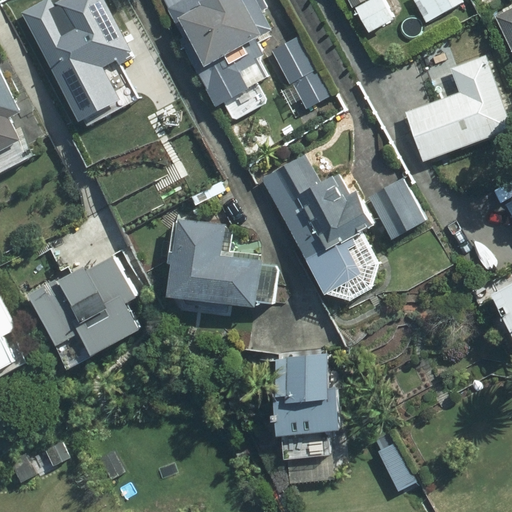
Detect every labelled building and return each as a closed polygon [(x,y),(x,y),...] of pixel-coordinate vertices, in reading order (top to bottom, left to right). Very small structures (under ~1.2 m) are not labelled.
[(141,57),(108,0),(71,0),(60,7),(72,28),(43,43),(88,123),(127,100),(112,73),(141,57)] [(170,0),(191,39),(187,42),(224,108),(256,90),(247,74),(266,64),(264,60),(270,57),(261,41),(277,32),(259,0),(170,0)] [(354,0),(360,9),(363,8),(376,32),(399,19),(389,0),(354,0)] [(468,3),(465,0),(418,0),(432,23),(468,3)] [(479,0),(486,12),(505,0),(479,0)] [(511,11),(502,16),(511,35),(511,11)] [(336,96),(303,39),(279,53),(312,110),(336,96)] [(465,94),(412,113),(430,162),(511,131),(511,113),(492,58),(457,71),(465,94)] [(0,151),(36,132),(0,66),(0,151)] [(394,72),(393,92),(417,92),(417,72),(394,72)] [(199,140),(183,149),(195,167),(210,157),(199,140)] [(309,156),(269,180),(336,297),(371,276),(356,251),(365,247),(361,239),(383,226),(365,197),(353,204),(337,178),(326,185),(309,156)] [(407,180),(374,199),(398,241),(431,221),(407,180)] [(511,202),(510,204),(511,208),(511,286),(498,294),(511,318),(511,202)] [(228,227),(185,222),(181,256),(178,255),(177,265),(181,266),(178,297),(262,306),(266,262),(261,261),(261,255),(226,252),(228,227)] [(93,335),(106,358),(151,333),(136,306),(145,300),(122,260),(70,289),(67,283),(40,298),(69,348),(93,335)] [(0,365),(25,352),(12,329),(19,325),(0,289),(0,365)] [(335,359),(282,363),(285,396),(279,396),(282,436),(349,432),(347,400),(339,401),(335,359)] [(45,439),(57,462),(74,455),(62,431),(45,439)] [(422,482),(401,444),(384,454),(404,492),(422,482)] [(130,473),(118,447),(100,456),(112,482),(130,473)] [(232,462),(216,466),(225,504),(242,500),(232,462)]
